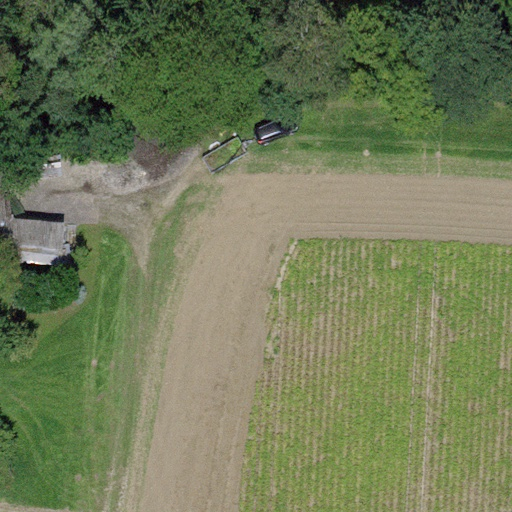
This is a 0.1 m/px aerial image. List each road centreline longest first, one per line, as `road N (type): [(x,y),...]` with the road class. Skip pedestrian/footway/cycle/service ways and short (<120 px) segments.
road 1 (track): [(113,511),(165,187)]
road 2 (track): [(0,94),(200,133),(206,155),(165,187)]
